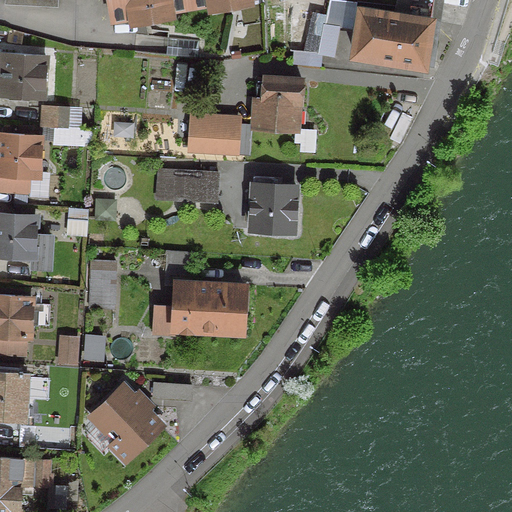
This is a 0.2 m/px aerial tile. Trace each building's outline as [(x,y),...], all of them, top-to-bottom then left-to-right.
[(193,14),(190,0),(104,0),(110,29),(129,26),(130,35),(177,26),(175,17),(193,14)] [(255,3),(266,0),(190,0),(193,14),(208,11),(208,22),(258,10),(255,3)] [(349,29),(354,3),(332,0),(326,0),(326,5),(322,25),(317,49),(333,51),(337,27),(349,29)] [(359,11),(352,55),(421,66),(431,0),(394,0),(393,7),(391,16),(359,11)] [(326,5),(288,5),(288,51),(292,52),(316,54),(317,49),(322,25),(326,5)] [(292,52),(291,64),(317,67),(318,53),(316,54),(292,52)] [(0,95),(39,98),(42,56),(0,53),(0,95)] [(254,98),(252,127),(294,130),(296,102),(298,102),(299,81),(263,78),(262,98),(254,98)] [(40,108),(39,125),(83,127),(84,110),(55,108),(55,109),(40,108)] [(230,128),(230,126),(200,124),(198,148),(228,151),(228,152),(243,153),(245,128),(230,128)] [(37,136),(0,133),(0,190),(26,193),(27,178),(35,178),(37,136)] [(158,169),(156,200),(213,203),(215,172),(158,169)] [(272,178),(251,177),(248,230),(291,232),(293,186),(271,185),(272,178)] [(116,190),(90,187),(89,218),(112,220),(113,203),(116,203),(116,190)] [(84,236),(85,209),(66,208),(64,232),(67,235),(84,236)] [(31,239),(32,216),(0,214),(0,256),(29,258),(28,268),(48,269),(50,240),(31,239)] [(190,254),(165,252),(164,269),(189,271),(190,254)] [(112,276),(112,271),(112,270),(90,270),(89,307),(111,307),(112,276)] [(240,312),(242,287),(174,284),(173,308),(151,306),(150,333),(172,335),(172,328),(238,331),(239,311),(240,312)] [(0,295),(0,337),(26,339),(28,297),(0,295)] [(58,342),(59,343),(56,352),(66,355),(76,329),(78,315),(68,313),(58,342)] [(92,358),(111,358),(110,333),(91,334),(92,358)] [(15,369),(0,367),(0,416),(21,418),(23,375),(20,375),(20,372),(17,372),(16,375),(15,375),(15,369)] [(112,440),(107,445),(122,461),(158,426),(120,386),(89,416),(112,440)] [(162,388),(152,387),(151,398),(161,398),(162,388)] [(0,511),(15,511),(17,484),(39,486),(40,473),(46,473),(47,460),(0,457),(0,511)] [(64,496),(54,495),(53,508),(63,509),(64,496)]
